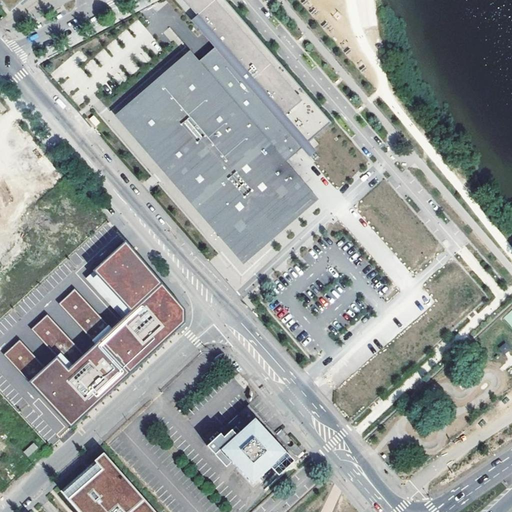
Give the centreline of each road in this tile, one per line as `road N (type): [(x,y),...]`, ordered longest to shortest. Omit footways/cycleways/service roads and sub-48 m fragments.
road 1 (tertiary): [(223,314),(0,58)]
road 2 (residential): [(5,511),(223,314)]
road 3 (tertiary): [(337,449),(223,314)]
